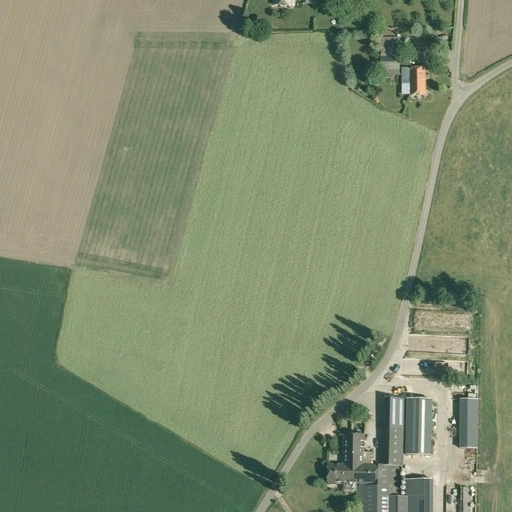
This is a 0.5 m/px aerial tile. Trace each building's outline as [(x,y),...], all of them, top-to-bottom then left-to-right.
[(381,57),(379,57),(379,67),(381,67),(381,73),(400,73),(400,71),(399,71),(398,38),(381,38),(381,57)] [(403,86),(402,87),(402,94),(403,95),(410,95),(425,95),(425,69),(411,69),(411,86),(403,86)] [(348,365),(360,351),(353,345),(341,359),(348,365)] [(327,465),(327,483),(328,483),(328,485),(335,485),(335,483),(343,483),(343,490),(345,493),(354,493),(356,490),(356,487),(359,487),(358,511),(433,511),(433,480),(400,480),(400,466),(403,466),(404,411),(407,411),(407,399),(384,398),(384,404),(384,428),(383,458),(383,466),(379,465),(371,465),(371,453),(364,453),(364,435),(343,435),(342,465),(327,465)] [(432,399),(408,399),(406,456),(431,456),(432,399)] [(465,478),(466,488),(479,487),(478,477),(465,478)]
